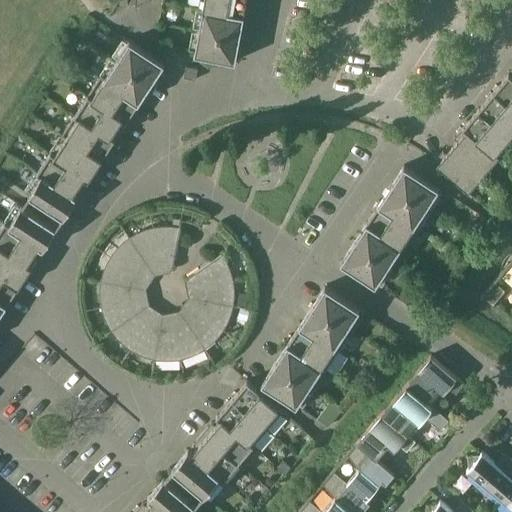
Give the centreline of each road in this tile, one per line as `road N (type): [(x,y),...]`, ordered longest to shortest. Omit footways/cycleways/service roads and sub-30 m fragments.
road 1 (residential): [(101,511),(173,428),(33,315)]
road 2 (residential): [(503,387),(316,261)]
road 3 (residential): [(316,261),(134,165)]
road 4 (residential): [(251,91),(378,108),(435,131)]
road 5 (residential): [(33,315),(134,165)]
road 6 (residential): [(399,511),(503,387)]
road 7 (residential): [(134,165),(163,123),(200,93),(251,91)]
road 8 (residential): [(316,261),(393,145)]
